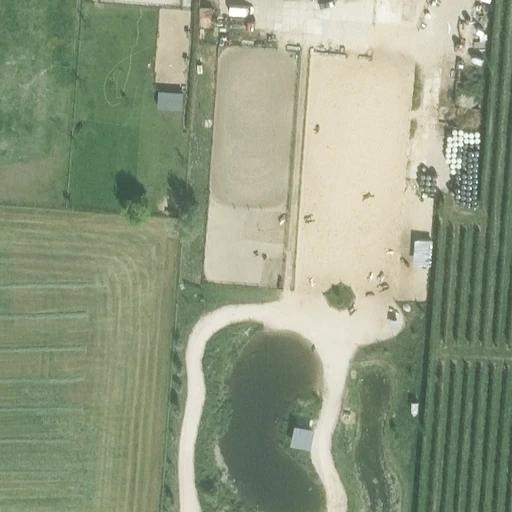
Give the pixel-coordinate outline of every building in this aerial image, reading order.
[(163,11),(161,45),(194,47),(196,13),(163,11)] [(327,16),(328,25),(351,23),(350,14),(327,16)] [(215,46),(245,48),(246,25),(216,23),(215,46)] [(345,76),(360,76),(361,53),(302,51),(302,72),(345,73),(345,76)] [(366,57),(365,83),(378,83),(378,82),(405,83),(406,62),(384,61),(384,57),(366,57)] [(432,236),(415,235),(413,261),(431,262),(432,236)] [(312,421),(292,420),(292,441),(312,442),(312,421)]
